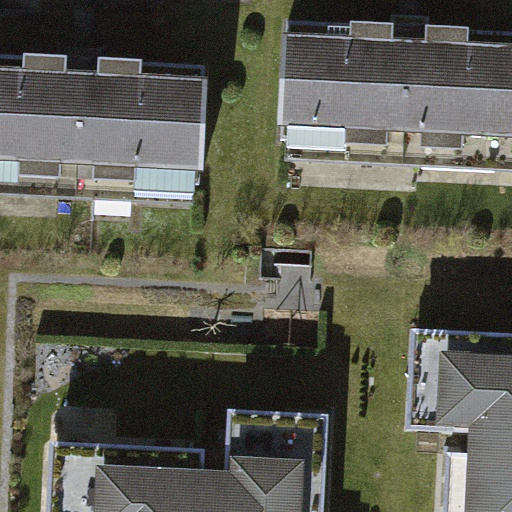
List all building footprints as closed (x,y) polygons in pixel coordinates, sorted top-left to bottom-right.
[(511,57),(511,33),(479,34),(479,58),(511,57)] [(511,63),(284,48),(276,161),(511,176),(511,63)] [(208,93),(0,82),(0,202),(202,212),(208,93)] [(511,511),(511,372),(428,367),(424,432),(459,434),(454,511),(511,511)] [(287,511),(290,476),(219,471),(218,489),(95,481),(93,511),(287,511)]
